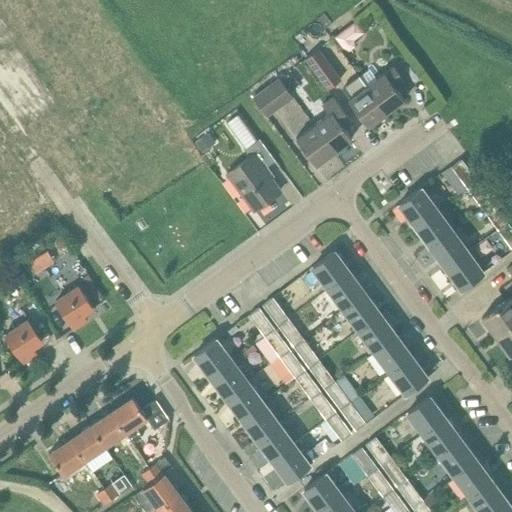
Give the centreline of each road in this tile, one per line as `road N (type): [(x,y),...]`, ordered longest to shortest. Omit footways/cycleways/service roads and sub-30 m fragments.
road 1 (residential): [(511,428),(335,196)]
road 2 (residential): [(159,326),(335,196)]
road 3 (residential): [(142,340),(258,511)]
road 4 (residential): [(159,326),(35,165)]
road 5 (residential): [(0,439),(142,340)]
road 6 (residential): [(335,196),(440,120)]
